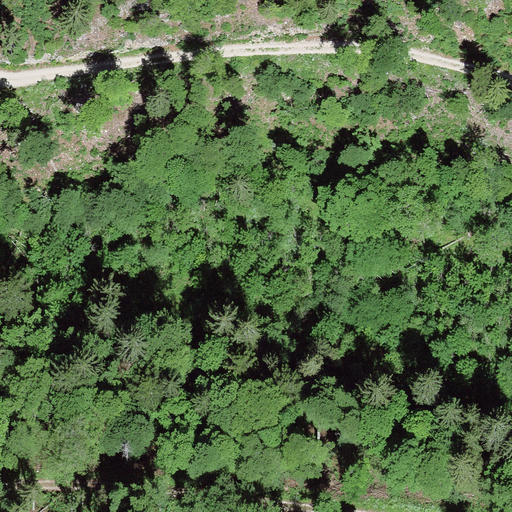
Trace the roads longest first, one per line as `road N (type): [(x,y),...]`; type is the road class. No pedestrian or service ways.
road 1 (track): [(0,53),(45,60),(183,48),(408,60),(511,89)]
road 2 (track): [(0,433),(79,444),(316,511)]
